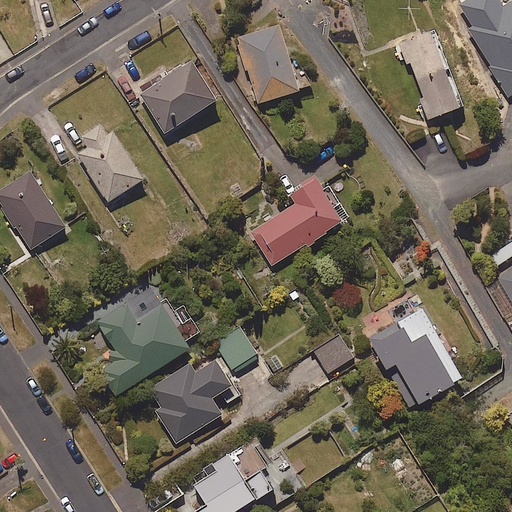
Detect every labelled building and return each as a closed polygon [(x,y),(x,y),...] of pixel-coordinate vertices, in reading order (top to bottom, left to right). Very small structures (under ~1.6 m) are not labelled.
[(297,70),(282,25),(237,40),(259,106),(313,88),(306,67),(297,70)] [(459,111),(430,35),(396,48),(402,63),(406,61),(430,123),(459,111)] [(222,102),(197,61),(144,94),(169,135),(222,102)] [(111,137),(103,124),(83,137),(91,149),(79,156),(110,205),(148,181),(118,133),(111,137)] [(69,228),(35,172),(0,193),(0,198),(32,251),(69,228)] [(351,220),(325,175),(293,194),(299,205),(251,233),(272,267),(351,220)] [(511,271),(486,285),(504,318),(511,313),(511,271)] [(178,313),(162,286),(100,323),(122,360),(110,367),(126,392),(195,351),(190,343),(204,334),(188,307),(178,313)] [(468,382),(426,309),(372,339),(414,413),(468,382)] [(259,355),(243,328),(217,344),(234,371),(259,355)] [(356,358),(343,338),(318,353),(330,373),(356,358)] [(242,397),(221,361),(200,374),(194,364),(146,393),(178,445),(227,416),(217,400),(224,395),(229,404),(242,397)] [(272,462),(261,442),(217,466),(221,473),(197,486),(209,507),(199,511),(243,511),(279,493),(264,466),(272,462)]
